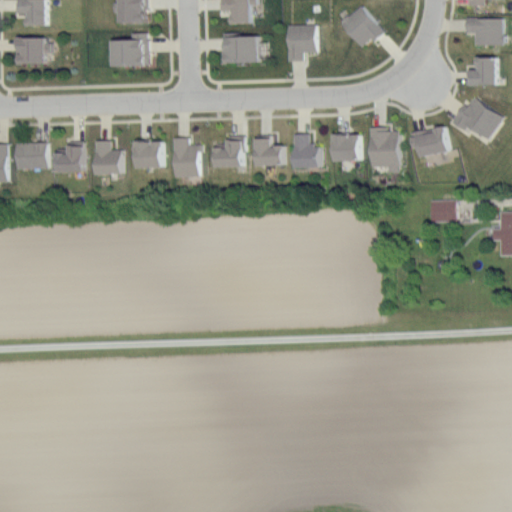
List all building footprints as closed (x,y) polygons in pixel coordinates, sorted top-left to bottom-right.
[(23,0),(23,13),(30,13),(30,25),(53,25),(53,0),(23,0)] [(126,0),(126,1),(121,1),(121,10),(127,10),(127,23),(154,22),(154,0),(126,0)] [(227,0),(227,11),(237,11),(237,24),(258,24),(258,0),(227,0)] [(346,21),(367,3),(390,29),(368,48),(346,21)] [(473,16),(473,32),(481,32),(481,43),(511,44),(511,16),(473,16)] [(294,23),(294,61),(310,61),(310,53),(321,54),(321,23),(294,23)] [(117,39),(118,69),(159,68),(158,38),(154,38),(154,31),(139,31),(140,38),(117,39)] [(233,33),(233,60),(264,61),(265,34),(233,33)] [(25,37),(25,62),(50,62),(50,37),(25,37)] [(473,69),(473,85),(504,85),(503,58),(482,58),(482,68),(473,69)] [(459,121),(471,103),(474,104),(480,96),(509,116),(494,138),(476,125),(472,131),(459,121)] [(377,129),(379,163),(394,163),(394,172),(405,172),(405,130),(393,130),(393,125),(376,125),(377,129)] [(417,132),(419,144),(425,143),(428,156),(457,151),(452,125),(417,132)] [(262,133),(262,163),(290,163),(290,145),(278,145),(278,133),(262,133)] [(301,133),(301,169),(328,169),(328,146),(321,146),(321,142),(318,142),(317,133),(301,133)] [(339,133),(340,158),(365,158),(366,133),(339,133)] [(221,143),(221,167),(249,167),(249,134),(234,134),(234,143),(221,143)] [(181,136),(180,175),(207,176),(208,142),(195,142),(195,136),(181,136)] [(61,147),(61,173),(92,172),(91,138),(74,139),(74,147),(61,147)] [(103,138),(103,173),(130,173),(130,148),(117,148),(117,138),(103,138)] [(141,141),(141,167),(168,166),(168,140),(141,141)] [(23,142),(24,168),(55,167),(54,141),(23,142)] [(0,183),(15,183),(14,142),(0,142),(0,183)] [(459,220),(459,198),(434,199),(435,220),(459,220)] [(504,254),(511,254),(511,210),(503,210),(503,226),(496,226),(496,239),(504,239),(504,254)]
